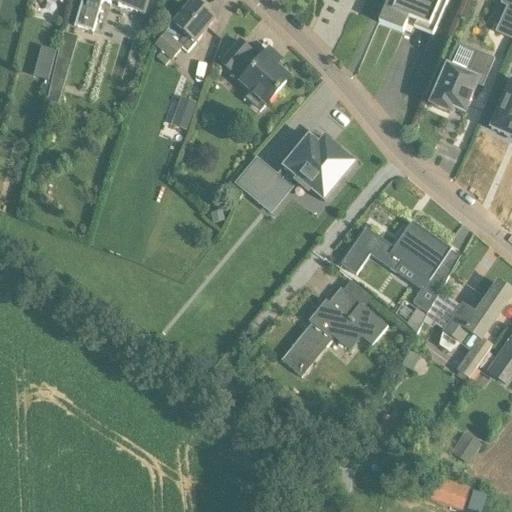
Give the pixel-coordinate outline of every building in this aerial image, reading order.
[(82,0),(74,29),(93,34),(102,4),(110,7),(111,5),(119,7),(118,9),(144,17),(149,0),(82,0)] [(389,0),(379,25),(403,35),(404,33),(411,36),(414,30),(433,38),(448,0),(389,0)] [(494,35),(511,43),(511,0),(502,0),(499,6),(506,9),(494,35)] [(172,63),(183,51),(188,55),(195,46),(215,22),(193,3),(155,47),(172,63)] [(58,107),(78,39),(63,35),(47,103),(58,107)] [(270,51),(263,58),(258,65),(248,56),(251,53),(239,44),(221,65),(232,75),(235,71),(244,79),(240,84),(267,107),(289,81),(276,69),(282,61),(270,51)] [(171,62),(162,54),(156,60),(166,68),(171,62)] [(448,69),(431,107),(450,115),(452,110),(465,115),(468,108),(469,109),(473,99),(472,98),(477,87),(483,89),(495,62),(478,54),(468,78),(448,69)] [(511,84),(491,131),(511,140),(511,84)] [(197,105),(181,99),(176,113),(192,118),(197,105)] [(295,184),(308,195),(311,192),(326,212),(360,174),(327,145),(321,151),(310,143),(285,171),(297,181),(295,184)] [(257,162),(237,186),(273,220),(293,199),(315,218),(326,212),(311,192),(308,195),(295,184),(297,181),(285,171),(278,180),(257,162)] [(210,217),(213,227),(225,224),(222,213),(210,217)] [(338,274),(351,283),(370,256),(403,280),(413,266),(433,280),(423,295),(435,304),(448,280),(437,272),(451,253),(427,236),(428,234),(426,233),(424,235),(413,226),(402,241),(406,244),(399,255),(373,237),(364,251),(357,247),(338,274)] [(491,350),(480,342),(510,299),(497,290),(478,318),(463,307),(445,333),(443,335),(439,348),(449,355),(460,348),(471,355),(458,374),(469,382),(491,350)] [(364,310),(343,293),(341,291),(329,306),(326,303),(311,321),(314,324),(284,361),(302,375),(333,338),(351,352),(361,340),(372,349),(388,330),(364,310)] [(406,327),(417,337),(427,319),(417,312),(406,327)] [(511,371),(511,341),(489,375),(506,388),(511,377),(511,373),(511,372),(511,371)] [(392,423),(382,418),(375,434),(385,439),(392,423)] [(480,454),(467,446),(461,442),(453,455),(472,467),(480,454)] [(331,468),(326,491),(332,492),(350,497),(356,474),(338,469),(331,468)] [(424,501),(460,511),(482,511),(488,493),(432,476),(424,501)]
